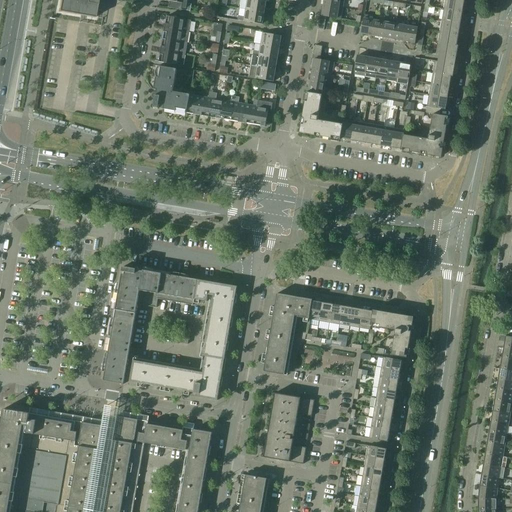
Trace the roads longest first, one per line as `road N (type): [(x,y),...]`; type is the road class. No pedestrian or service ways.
road 1 (residential): [(258,269),(392,284),(420,303),(391,511)]
road 2 (residential): [(280,148),(423,177),(445,167),(480,0)]
road 3 (unclassified): [(280,148),(255,144),(239,153),(135,135),(124,116),(145,0)]
road 4 (residential): [(240,377),(335,399),(321,480),(226,463)]
road 5 (tertiary): [(266,195),(0,152)]
road 6 (tertiary): [(0,173),(262,217)]
road 7 (residential): [(0,378),(233,418)]
road 8 (tertiary): [(419,511),(450,307)]
road 9 (residential): [(465,511),(468,448),(496,312)]
road 10 (tertiary): [(273,219),(451,247)]
road 11 (tertiary): [(454,228),(277,197)]
